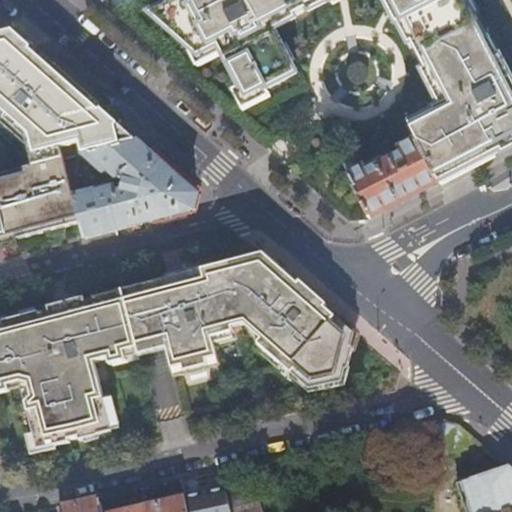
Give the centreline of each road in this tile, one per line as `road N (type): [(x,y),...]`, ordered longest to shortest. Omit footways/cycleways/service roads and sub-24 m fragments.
road 1 (residential): [(0,496),(481,390)]
road 2 (residential): [(32,0),(266,209)]
road 3 (residential): [(0,283),(266,209)]
road 4 (residential): [(459,229),(341,273)]
road 5 (residential): [(388,313),(481,390)]
